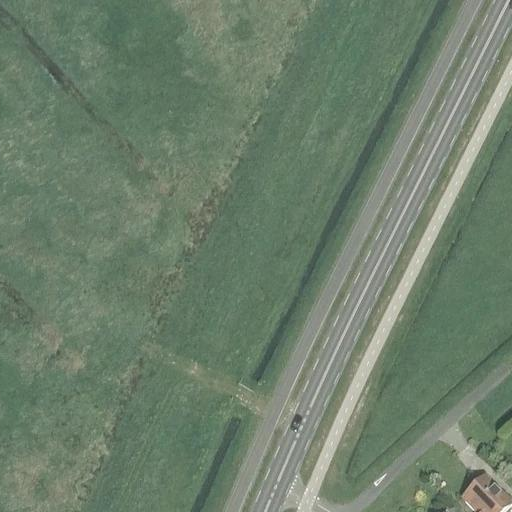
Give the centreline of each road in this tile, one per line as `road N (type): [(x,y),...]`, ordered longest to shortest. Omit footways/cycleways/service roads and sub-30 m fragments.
road 1 (primary): [(276,484),(507,0)]
road 2 (residential): [(350,511),(504,369)]
